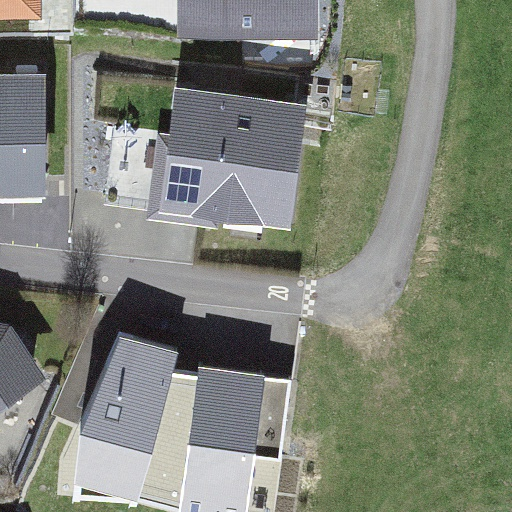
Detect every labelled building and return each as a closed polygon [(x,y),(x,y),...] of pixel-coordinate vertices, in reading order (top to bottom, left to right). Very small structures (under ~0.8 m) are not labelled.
[(41,0),(0,0),(0,16),(42,16),(41,0)] [(314,0),(179,0),(180,32),(315,29),(314,0)] [(46,74),(0,74),(0,200),(47,200),(46,74)] [(305,104),(174,87),(159,202),(289,219),(305,104)] [(37,325),(0,318),(0,418),(56,378),(37,325)] [(205,364),(132,341),(71,492),(182,511),(275,511),(300,383),(205,364)]
